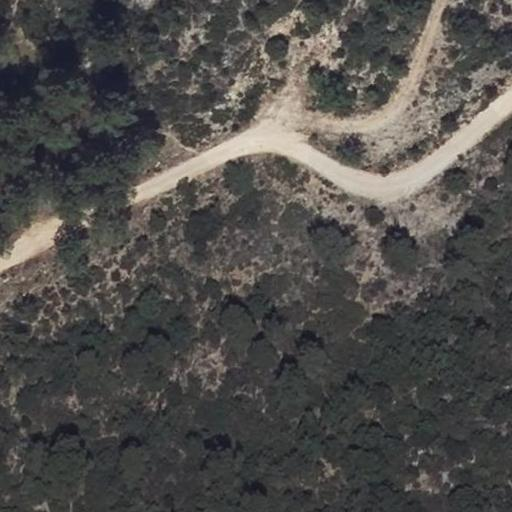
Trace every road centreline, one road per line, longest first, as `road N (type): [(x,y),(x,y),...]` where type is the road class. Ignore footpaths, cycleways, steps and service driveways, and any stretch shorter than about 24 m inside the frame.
road 1 (track): [(511,96),(411,179),(384,187),(352,182),(268,144),(225,150),(0,258)]
road 2 (track): [(448,0),(402,93),(374,115),(319,122),(268,144)]
